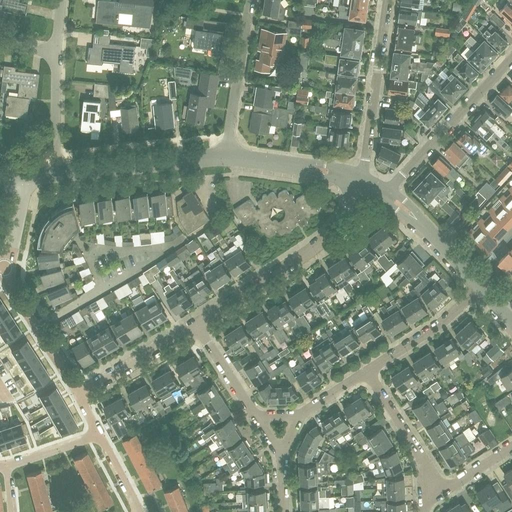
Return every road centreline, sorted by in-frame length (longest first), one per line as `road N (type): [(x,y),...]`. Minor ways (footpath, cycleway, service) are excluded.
road 1 (residential): [(197,325),(326,236),(358,180)]
road 2 (residential): [(384,194),(511,58)]
road 3 (residential): [(387,0),(358,180)]
road 4 (unclassified): [(58,174),(227,157)]
road 5 (residential): [(227,157),(251,0)]
road 6 (residential): [(77,392),(6,268)]
road 7 (residential): [(366,371),(443,321),(479,286)]
road 8 (residential): [(440,492),(366,371)]
road 9 (residential): [(77,392),(197,325)]
road 10 (unclassified): [(358,180),(227,157)]
road 11 (unclassified): [(479,286),(384,194)]
road 12 (residential): [(58,174),(55,52)]
